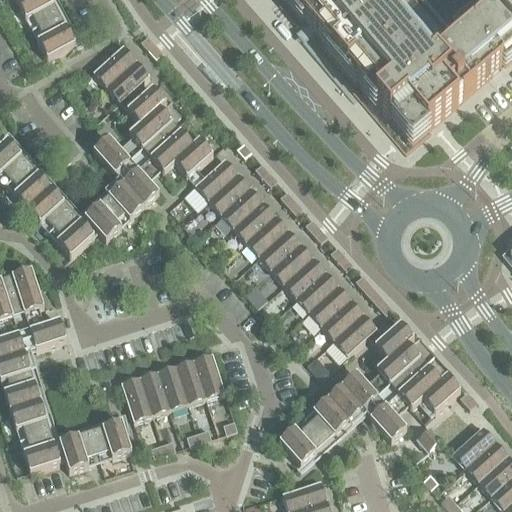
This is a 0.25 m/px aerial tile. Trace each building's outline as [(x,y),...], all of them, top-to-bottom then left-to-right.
[(46,65),(73,51),(45,0),(9,0),(25,26),(30,23),(42,44),(36,47),(46,65)] [(269,0),(294,28),(290,31),(303,46),(302,47),(354,108),(358,104),(406,160),(432,139),(429,136),(459,111),(458,109),(511,63),(511,48),(492,24),(466,46),(426,0),(269,0)] [(511,0),(426,0),(466,46),(492,24),(511,48),(511,0)] [(139,46),(147,55),(154,49),(145,40),(139,46)] [(153,62),(160,56),(154,49),(147,55),(153,62)] [(91,77),(105,93),(135,66),(121,50),(91,77)] [(148,80),(135,66),(105,93),(118,107),(148,80)] [(186,184),(212,161),(199,146),(193,151),(158,112),(164,107),(150,92),(125,115),(139,131),(128,140),(162,179),(173,169),(186,184)] [(114,181),(129,166),(108,143),(92,157),(114,181)] [(69,262),(93,241),(7,145),(0,151),(0,178),(3,176),(18,194),(13,199),(39,229),(45,224),(61,242),(55,247),(69,262)] [(243,165),(250,158),(242,149),(235,156),(243,165)] [(193,193),(207,208),(237,181),(223,166),(193,193)] [(252,176),(261,186),(268,179),(260,169),(252,176)] [(129,224),(158,198),(137,175),(84,223),(105,246),(120,232),(116,227),(124,219),(129,224)] [(275,187),(268,179),(261,186),(268,193),(275,187)] [(207,208),(220,223),(250,196),(237,181),(207,208)] [(220,223),(231,236),(262,209),(250,196),(220,223)] [(278,204),(286,213),(293,206),(285,198),(278,204)] [(301,215),(293,206),(286,213),(293,221),(301,215)] [(231,236),(244,250),(274,223),(262,209),(231,236)] [(244,250),(256,264),(287,236),(274,223),(244,250)] [(303,233),(311,241),(318,235),(310,226),(303,233)] [(325,243),(318,235),(311,241),(318,249),(325,243)] [(256,264),(270,278),(300,251),(287,236),(256,264)] [(270,278),(281,291),(311,264),(300,251),(270,278)] [(328,260),(336,269),(343,262),(335,254),(328,260)] [(351,271),(343,262),(336,269),(343,277),(351,271)] [(281,291),(294,306),(325,279),(311,264),(281,291)] [(0,327),(44,313),(31,275),(0,285),(0,327)] [(294,306),(307,321),(338,294),(325,279),(294,306)] [(353,288),(361,297),(368,291),(360,282),(353,288)] [(361,297),(373,311),(380,304),(368,291),(361,297)] [(307,321),(319,334),(350,307),(338,294),(307,321)] [(391,317),(380,304),(373,311),(384,323),(391,317)] [(319,334),(332,348),(362,321),(350,307),(319,334)] [(274,319),(267,325),(270,328),(277,322),(274,319)] [(375,336),(362,321),(332,348),(345,363),(375,336)] [(35,356),(65,346),(58,326),(29,336),(35,356)] [(434,421),(460,398),(446,384),(440,389),(406,352),(413,346),(399,331),(373,354),(386,368),(376,377),(406,412),(417,402),(434,421)] [(31,481),(61,471),(17,339),(0,344),(0,387),(0,388),(7,385),(10,395),(3,397),(17,438),(24,436),(32,459),(24,462),(31,481)] [(212,361),(192,367),(204,405),(224,399),(212,361)] [(192,367),(175,373),(188,410),(204,405),(192,367)] [(324,371),(314,380),(317,383),(326,384),(331,380),(324,371)] [(175,373),(157,379),(169,416),(188,410),(175,373)] [(157,379),(140,384),(153,422),(169,416),(157,379)] [(299,474),(377,404),(357,381),(313,420),(318,425),(300,440),(295,435),(278,451),(299,474)] [(133,428),(153,422),(140,384),(121,390),(133,428)] [(469,415),(476,409),(467,399),(460,405),(469,415)] [(390,451),(406,436),(385,412),(368,427),(390,451)] [(225,440),(236,436),(234,428),(222,431),(225,440)] [(112,466),(132,460),(122,430),(61,450),(71,480),(90,474),(88,468),(110,461),(112,466)] [(452,461),(465,476),(495,449),(481,434),(452,461)] [(207,436),(196,439),(199,448),(210,444),(207,436)] [(427,458),(439,446),(430,436),(417,447),(427,458)] [(188,451),(199,448),(196,439),(186,443),(188,451)] [(171,447),(161,451),(163,459),(174,456),(171,447)] [(465,476),(477,490),(507,463),(495,449),(465,476)] [(152,463),(163,459),(161,451),(150,454),(152,463)] [(477,490),(490,504),(511,483),(511,468),(507,463),(477,490)] [(431,495),(436,491),(428,482),(423,486),(431,495)] [(511,483),(490,504),(497,511),(508,511),(511,509),(511,483)] [(282,502),(285,511),(319,511),(326,510),(320,490),(282,502)] [(441,507),(445,511),(452,511),(454,511),(447,502),(441,507)]
